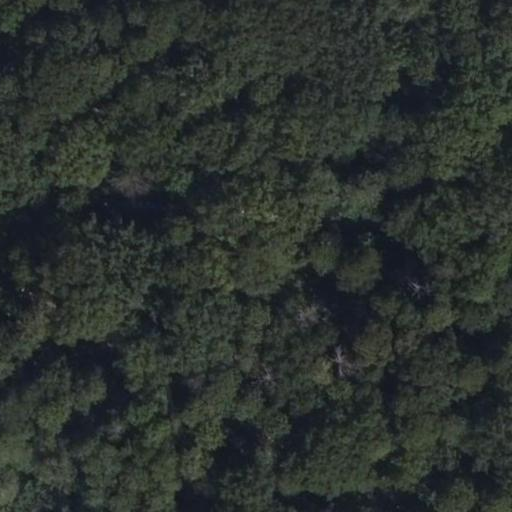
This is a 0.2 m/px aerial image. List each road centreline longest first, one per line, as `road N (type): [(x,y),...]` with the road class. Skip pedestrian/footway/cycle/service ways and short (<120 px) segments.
road 1 (track): [(0,191),(511,236)]
road 2 (track): [(0,271),(385,511)]
